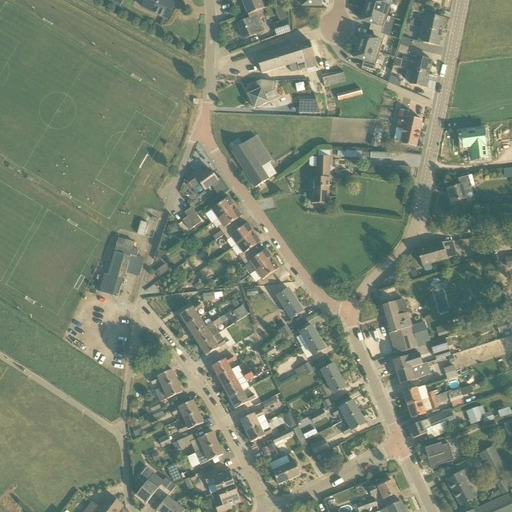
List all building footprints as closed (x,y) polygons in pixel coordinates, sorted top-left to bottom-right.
[(175,3),(168,0),(145,0),(142,8),(168,20),(175,3)] [(265,9),(264,9),(261,0),(242,0),(248,15),(262,9),(263,10),(265,9)] [(376,0),(367,0),(365,10),(382,15),(386,3),(389,4),(389,0),(376,0),(377,0),(376,0)] [(413,2),(411,10),(422,13),(424,6),(413,2)] [(382,33),(390,35),(398,6),(391,4),(382,33)] [(266,17),(263,10),(262,9),(248,15),(250,19),(238,24),(244,40),(264,32),(259,20),(266,17)] [(382,15),(365,10),(361,21),(369,24),(367,30),(371,31),(379,33),(381,27),(379,26),(382,15)] [(444,19),(429,16),(423,15),(420,28),(426,29),(441,33),(444,19)] [(274,26),(277,36),(290,32),(286,21),(274,26)] [(441,33),(426,29),(420,28),(417,42),(438,47),(441,33)] [(379,33),(371,31),(369,37),(361,34),(358,46),(375,52),(379,40),(381,41),(383,35),(379,33)] [(400,45),(411,48),(414,41),(403,37),(400,45)] [(299,45),(306,68),(317,64),(310,41),(299,45)] [(291,72),(306,68),(299,45),(257,58),(262,74),(289,65),(291,72)] [(409,56),(411,48),(400,45),(398,52),(409,56)] [(375,52),(358,46),(354,58),(362,61),(360,66),(372,70),(374,64),(372,63),(375,52)] [(413,71),(429,75),(432,61),(416,58),(413,71)] [(426,88),(429,75),(413,71),(410,85),(426,88)] [(329,85),(337,84),(335,73),(322,76),(324,87),(329,85)] [(391,75),(388,83),(399,88),(402,80),(391,75)] [(278,99),(274,91),(275,83),(261,81),(251,85),(252,88),(248,90),(250,94),(248,95),(254,109),(268,103),(278,99)] [(303,82),(296,84),(298,91),(305,90),(303,82)] [(315,82),(309,83),(311,93),(317,92),(315,82)] [(339,101),(362,94),(361,89),(337,96),(339,101)] [(320,114),(316,101),(300,100),(299,114),(320,114)] [(401,110),(397,129),(404,131),(401,144),(416,148),(422,121),(408,117),(409,112),(401,110)] [(472,147),(473,160),(489,158),(489,157),(487,145),(488,144),(488,143),(486,129),(477,130),(476,127),(467,128),(467,131),(462,132),(464,147),(472,147)] [(256,137),(248,141),(232,152),(256,188),(269,180),(262,168),(271,162),(256,137)] [(372,139),(370,146),(376,148),(377,148),(378,142),(379,141),(372,139)] [(330,179),(330,157),(331,151),(318,150),(318,157),(317,157),(316,178),(330,179)] [(371,153),(363,153),(363,152),(357,152),(357,151),(348,151),(348,150),(345,150),(345,152),(338,151),(338,158),(353,159),(353,158),(363,158),(363,157),(371,158),(371,159),(390,159),(390,154),(371,153)] [(381,173),(381,165),(368,165),(368,172),(381,173)] [(388,167),(388,177),(410,178),(411,168),(388,167)] [(210,170),(204,174),(201,170),(187,180),(193,188),(200,183),(205,190),(218,181),(210,170)] [(458,179),(460,186),(448,190),(452,203),(466,199),(464,190),(472,188),(468,176),(458,179)] [(330,179),(316,178),(314,178),(313,204),(328,205),(330,179)] [(219,219),(236,207),(232,200),(231,201),(229,198),(212,210),(219,219)] [(236,207),(219,219),(223,225),(219,228),(224,235),(237,226),(235,222),(242,217),(240,213),(241,213),(236,207)] [(192,223),(199,218),(192,208),(185,213),(188,217),(192,223)] [(202,222),(199,218),(192,223),(188,217),(183,221),(190,231),(202,222)] [(141,221),(137,234),(144,236),(148,223),(141,221)] [(171,234),(179,231),(175,223),(168,226),(171,234)] [(237,245),(255,233),(251,226),(249,227),(247,224),(240,230),(237,226),(224,235),(228,241),(232,238),(237,245)] [(255,233),(237,245),(243,253),(239,256),(243,261),(256,252),(253,248),(260,243),(258,240),(259,239),(255,233)] [(432,264),(447,259),(442,243),(417,250),(423,267),(423,266),(424,270),(426,271),(431,269),(433,267),(432,264)] [(116,260),(111,276),(104,274),(99,292),(118,298),(122,285),(124,285),(126,278),(125,277),(126,273),(132,275),(134,269),(128,267),(131,256),(137,257),(139,250),(117,244),(113,259),(116,260)] [(256,271),(274,259),(269,253),(268,254),(266,250),(259,256),(256,252),(243,261),(246,266),(244,268),(250,276),(256,271)] [(278,265),(274,259),(256,271),(261,279),(258,282),(260,285),(278,283),(278,282),(272,274),(279,269),(277,266),(278,265)] [(156,270),(160,276),(170,270),(166,264),(156,270)] [(442,274),(438,280),(444,283),(447,277),(442,274)] [(199,283),(194,286),(198,291),(203,288),(199,283)] [(284,308),(296,301),(289,289),(277,297),(284,308)] [(204,302),(215,300),(214,293),(203,295),(204,302)] [(265,293),(260,297),(264,302),(269,298),(265,293)] [(396,355),(431,344),(425,323),(412,327),(403,300),(381,307),(396,355)] [(296,301),(284,308),(292,319),(303,312),(296,301)] [(186,326),(199,318),(196,312),(203,307),(200,303),(193,308),(193,307),(180,316),(186,326)] [(233,312),(239,321),(249,315),(243,306),(233,312)] [(217,315),(210,319),(205,323),(207,327),(220,319),(217,315)] [(215,327),(226,320),(224,317),(220,319),(207,327),(206,328),(193,336),(200,346),(212,338),(219,333),(215,327)] [(193,336),(206,328),(199,318),(186,326),(193,336)] [(508,321),(499,324),(501,332),(511,329),(508,321)] [(449,323),(436,327),(438,335),(439,337),(451,333),(449,323)] [(278,337),(284,334),(290,331),(287,326),(275,333),(278,337)] [(302,347),(307,345),(319,338),(312,326),(300,333),(301,335),(296,338),(302,347)] [(251,335),(247,329),(232,339),(236,344),(251,335)] [(226,344),(223,340),(219,333),(212,338),(200,346),(206,357),(219,348),(226,344)] [(511,337),(457,351),(461,366),(511,353),(511,337)] [(307,345),(313,356),(325,350),(319,338),(307,345)] [(431,344),(434,355),(449,350),(449,347),(453,346),(451,338),(431,344)] [(277,352),(273,346),(264,352),(268,358),(277,352)] [(423,365),(422,364),(421,360),(422,359),(422,358),(420,358),(419,353),(393,361),(397,373),(423,365)] [(218,378),(232,371),(228,364),(235,360),(233,356),(226,360),(212,367),(218,378)] [(302,367),(305,371),(312,367),(309,363),(302,367)] [(431,375),(427,364),(427,363),(422,364),(423,365),(397,373),(401,384),(431,375)] [(328,383),(340,376),(334,364),(321,371),(328,383)] [(446,375),(456,372),(454,366),(444,369),(446,375)] [(314,372),(312,367),(305,371),(308,376),(314,372)] [(245,377),(252,373),(249,369),(242,373),(245,377)] [(163,388),(178,382),(173,370),(158,377),(150,380),(153,385),(160,382),(163,388)] [(237,382),(237,381),(232,371),(218,378),(224,389),(237,382)] [(448,380),(458,377),(456,372),(446,375),(448,380)] [(328,398),(334,394),(346,388),(340,376),(328,383),(322,386),(328,398)] [(178,382),(163,388),(166,394),(158,398),(160,403),(168,399),(183,393),(178,382)] [(224,389),(230,399),(243,392),(237,382),(224,389)] [(463,395),(473,392),(471,385),(461,388),(463,395)] [(429,399),(435,397),(433,392),(428,394),(425,386),(404,393),(408,406),(421,401),(429,399)] [(243,392),(230,399),(235,410),(249,403),(249,402),(256,398),(254,394),(246,398),(243,392)] [(450,401),(448,393),(445,394),(435,397),(429,399),(421,401),(408,406),(412,419),(425,414),(425,412),(439,408),(438,405),(442,404),(450,401)] [(278,402),(276,397),(262,403),(265,408),(278,402)] [(328,400),(323,403),(326,409),(331,406),(328,400)] [(184,419),(199,412),(194,401),(179,408),(171,411),(174,416),(181,413),(184,419)] [(346,420),(359,412),(353,401),(332,412),(335,417),(342,413),(346,420)] [(152,413),(161,409),(159,403),(149,407),(152,413)] [(481,416),(484,415),(481,407),(466,412),(471,425),(483,421),(481,416)] [(161,409),(152,413),(154,419),(164,415),(161,409)] [(246,432),(260,425),(257,419),(264,415),(262,411),(255,414),(254,414),(241,421),(246,432)] [(311,418),(314,423),(327,417),(324,411),(311,418)] [(199,412),(184,419),(187,425),(179,428),(181,433),(189,430),(204,424),(199,412)] [(359,412),(346,420),(349,427),(342,431),(345,435),(366,424),(359,412)] [(451,412),(444,414),(447,421),(454,419),(451,412)] [(481,416),(483,421),(484,424),(495,420),(492,412),(484,415),(481,416)] [(440,425),(447,421),(444,414),(408,428),(412,439),(427,434),(430,440),(444,434),(440,425)] [(293,420),(287,423),(290,429),(296,426),(293,420)] [(132,428),(135,437),(143,434),(139,425),(132,428)] [(260,425),(246,432),(251,443),(265,437),(265,436),(272,433),(270,428),(263,432),(260,425)] [(304,438),(299,427),(293,430),(299,440),(304,438)] [(315,427),(304,435),(307,440),(318,432),(315,427)] [(294,435),(292,430),(272,439),(275,444),(294,435)] [(193,435),(177,442),(180,449),(181,450),(192,445),(196,454),(218,444),(213,433),(198,439),(199,439),(195,441),(193,435)] [(171,444),(168,437),(168,436),(159,440),(162,448),(171,444)] [(314,455),(329,448),(325,440),(311,446),(314,455)] [(200,462),(201,465),(208,462),(223,455),(218,444),(196,454),(200,462)] [(442,446),(441,444),(430,447),(425,449),(426,451),(432,470),(439,468),(438,466),(450,462),(447,453),(451,452),(449,446),(449,444),(442,446)] [(151,455),(155,463),(161,460),(157,452),(151,455)] [(284,466),(290,480),(301,475),(295,461),(291,454),(287,456),(281,459),(284,466)] [(492,476),(505,469),(499,460),(486,467),(492,476)] [(279,485),(290,480),(284,466),(272,471),(279,485)] [(447,481),(461,506),(475,498),(468,486),(478,480),(470,468),(447,481)] [(229,472),(219,476),(217,470),(204,476),(208,487),(215,485),(218,493),(235,486),(229,472)] [(159,499),(171,483),(166,479),(164,481),(154,474),(137,496),(147,504),(154,495),(159,499)] [(510,491),(505,480),(497,484),(503,495),(510,491)] [(372,496),(376,494),(380,492),(384,500),(398,493),(392,481),(385,484),(384,482),(373,487),(369,489),(372,496)] [(168,497),(171,493),(176,487),(171,483),(159,499),(164,502),(156,511),(157,511),(170,511),(176,504),(168,497)] [(235,486),(218,493),(221,500),(214,503),(217,511),(225,511),(232,509),(230,504),(240,500),(235,486)] [(511,511),(511,490),(511,491),(511,494),(473,511),(473,510),(469,511),(511,511)] [(118,511),(123,506),(111,496),(101,509),(93,503),(85,511),(118,511)] [(356,506),(358,511),(360,511),(378,506),(375,499),(356,506)] [(406,511),(402,502),(378,511),(406,511)]
